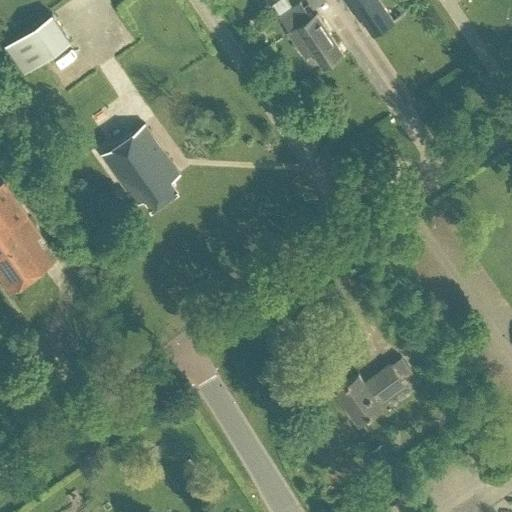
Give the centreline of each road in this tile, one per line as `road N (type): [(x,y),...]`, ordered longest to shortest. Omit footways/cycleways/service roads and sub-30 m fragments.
road 1 (unclassified): [(179,339),(398,192)]
road 2 (unclassified): [(0,465),(179,339)]
road 3 (residential): [(289,511),(179,339)]
road 4 (residential): [(511,362),(398,192)]
road 5 (unknown): [(243,439),(289,268)]
road 6 (unclassified): [(398,192),(511,113)]
